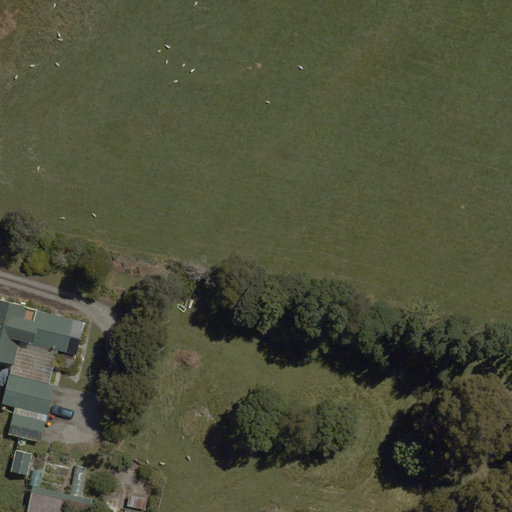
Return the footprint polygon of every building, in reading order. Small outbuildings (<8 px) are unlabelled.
[(79,356),(88,322),(0,299),(0,359),(15,363),(20,342),(79,356)] [(10,374),(2,404),(14,407),(47,416),(55,386),(10,374)] [(39,443),(47,416),(14,407),(7,434),(39,443)] [(26,475),(31,454),(16,451),(11,471),(26,475)] [(89,511),(92,499),(33,487),(27,511),(89,511)]
